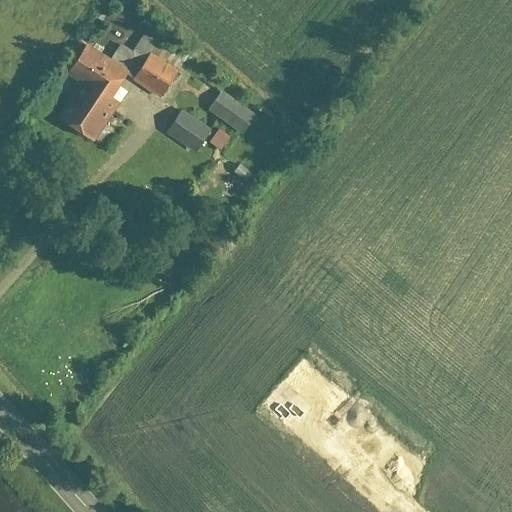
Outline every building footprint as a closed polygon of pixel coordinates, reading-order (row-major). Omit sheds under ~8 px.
[(156,51),(185,69),(193,55),(151,29),(138,50),(126,42),(116,58),(136,71),(133,75),(139,79),(156,51)] [(116,58),(93,43),(71,76),(83,83),(61,115),(101,141),(126,103),(118,98),(133,75),(136,71),(116,58)] [(185,69),(156,51),(139,79),(138,81),(166,98),(185,69)] [(263,115),(228,90),(213,111),(249,136),(263,115)] [(218,131),(187,110),(171,133),(202,154),(218,131)]
